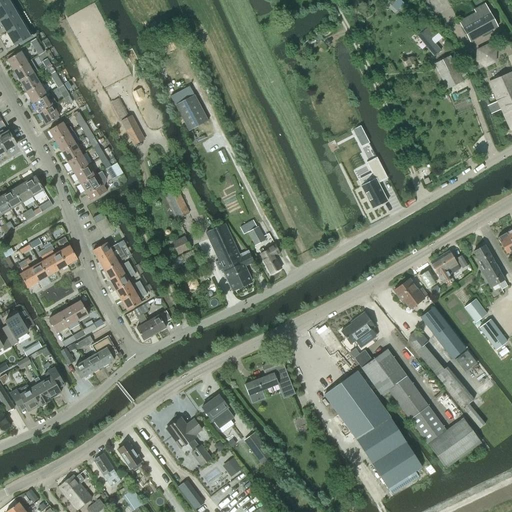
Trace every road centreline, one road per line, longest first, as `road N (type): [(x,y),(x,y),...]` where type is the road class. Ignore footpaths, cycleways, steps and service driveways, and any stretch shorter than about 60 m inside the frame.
road 1 (tertiary): [(0,494),(55,469),(195,372),(374,283),(511,201)]
road 2 (residential): [(137,357),(511,152)]
road 3 (residential): [(137,357),(97,289),(57,176),(0,78)]
road 4 (residential): [(0,446),(69,415),(137,357)]
road 5 (unknown): [(138,410),(203,503),(218,511)]
